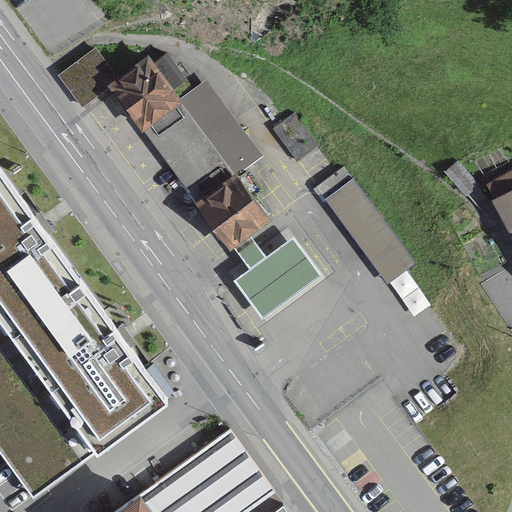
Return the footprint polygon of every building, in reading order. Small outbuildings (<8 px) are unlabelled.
[(110,46),(68,75),(86,102),(120,80),(149,123),(200,89),(173,49),(131,77),(110,46)] [(200,89),(149,123),(208,210),(212,215),(240,250),(252,269),(236,281),(262,319),(323,278),(295,239),(268,257),(253,238),(288,217),(260,175),(254,166),(270,156),(216,78),(200,89)] [(297,112),(276,127),(300,162),(322,147),(297,112)] [(345,164),(318,183),(392,283),(418,264),(345,164)] [(0,169),(0,326),(11,342),(87,288),(2,168),(0,169)] [(511,171),(486,185),(511,237),(511,171)] [(87,288),(11,342),(93,457),(169,404),(87,288)] [(0,326),(0,349),(11,342),(0,326)] [(11,342),(0,349),(0,448),(35,498),(93,457),(11,342)] [(141,479),(96,511),(288,511),(283,505),(272,511),(246,511),(272,493),(228,431),(148,489),(141,479)]
